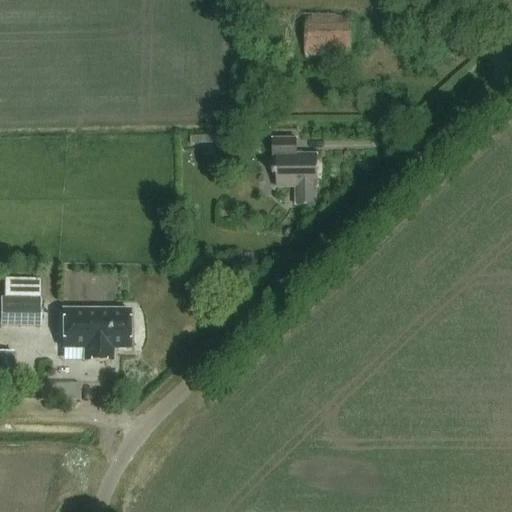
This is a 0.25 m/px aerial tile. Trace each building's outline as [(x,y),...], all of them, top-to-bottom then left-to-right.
[(304,56),(350,57),(351,15),(305,15),(304,56)] [(297,140),(274,140),(274,160),(278,160),(278,172),(274,172),(274,176),(278,176),(278,188),(297,188),(297,206),(316,206),(316,188),(318,188),(317,156),(297,156),(297,140)] [(0,325),(39,327),(40,300),(40,299),(0,297),(0,299),(0,325)] [(129,349),(129,312),(65,312),(65,349),(83,349),(83,360),(114,360),(114,349),(129,349)] [(0,382),(14,383),(14,353),(0,353),(0,382)] [(48,381),(48,399),(84,398),(84,381),(48,381)]
